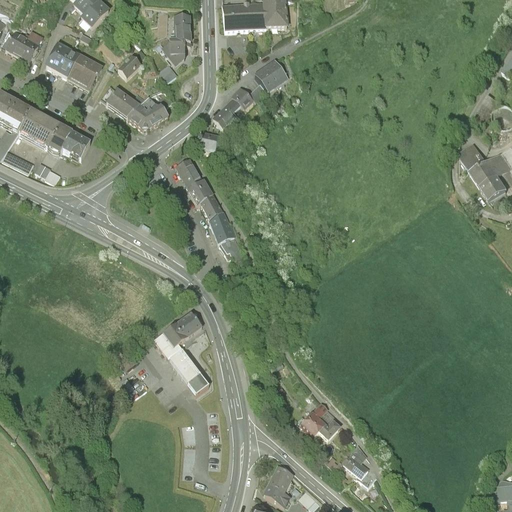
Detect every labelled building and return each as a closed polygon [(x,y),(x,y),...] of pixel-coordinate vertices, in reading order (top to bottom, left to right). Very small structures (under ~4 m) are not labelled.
[(84,0),(73,11),(84,22),(99,7),(102,4),(97,0),(84,0)] [(262,7),(262,10),(264,34),(288,32),(284,6),(262,7)] [(110,17),(99,7),(84,22),(81,26),(92,36),(110,17)] [(224,38),(264,34),(262,10),(221,13),(224,38)] [(174,25),(175,49),(184,49),(191,49),(190,24),(174,25)] [(27,44),(38,50),(45,39),(34,33),(27,44)] [(16,38),(7,55),(29,67),(38,50),(27,44),(16,38)] [(91,44),(82,39),(79,44),(88,49),(91,44)] [(171,62),(171,49),(161,56),(175,73),(184,66),(184,62),(171,62)] [(184,49),(175,49),(171,49),(171,62),(184,62),(184,49)] [(47,72),(57,77),(69,57),(58,51),(47,72)] [(79,63),(69,57),(57,77),(68,83),(79,63)] [(510,83),(511,79),(511,58),(500,77),(510,83)] [(140,71),(132,62),(118,75),(127,84),(140,71)] [(100,74),(79,63),(68,83),(89,95),(100,74)] [(274,67),(254,83),(259,89),(267,99),(287,83),(274,67)] [(169,72),(158,81),(163,92),(177,82),(169,72)] [(256,110),(267,99),(259,89),(248,101),(253,107),(256,110)] [(106,109),(127,123),(139,112),(140,111),(117,95),(106,109)] [(232,104),(232,105),(240,112),(244,116),(253,107),(248,101),(241,95),(232,104)] [(31,114),(1,97),(0,99),(0,124),(13,132),(19,136),(31,114)] [(487,126),(498,104),(487,99),(476,121),(487,126)] [(148,104),(140,111),(139,112),(147,118),(155,110),(148,104)] [(232,105),(225,113),(233,120),(240,112),(232,105)] [(147,118),(139,112),(127,123),(145,137),(169,122),(161,111),(158,113),(155,110),(147,118)] [(236,123),(233,120),(225,113),(212,126),(226,139),(234,131),(231,128),(236,123)] [(19,136),(48,152),(60,130),(31,114),(19,136)] [(72,137),(60,130),(48,152),(60,158),(62,154),(72,137)] [(11,137),(5,133),(0,141),(0,163),(19,136),(13,132),(11,137)] [(90,147),(72,137),(62,154),(80,164),(90,147)] [(221,143),(205,139),(201,155),(217,159),(221,143)] [(460,164),(470,181),(487,171),(474,150),(461,158),(460,164)] [(511,154),(502,161),(511,177),(511,154)] [(470,181),(480,197),(498,186),(511,177),(502,161),(487,171),(470,181)] [(45,180),(50,170),(39,164),(34,175),(45,180)] [(204,186),(191,164),(176,173),(189,195),(204,186)] [(56,187),(61,177),(50,172),(45,182),(56,187)] [(204,186),(189,195),(198,211),(200,209),(213,202),(204,186)] [(506,200),(498,186),(480,197),(489,211),(506,200)] [(223,220),(213,202),(200,209),(210,226),(223,220)] [(223,220),(210,226),(218,248),(234,242),(223,220)] [(234,245),(219,250),(225,259),(216,262),(220,274),(220,275),(221,275),(222,276),(235,276),(233,269),(243,266),(234,245)] [(202,333),(191,319),(163,341),(156,346),(170,365),(196,401),(209,390),(182,356),(192,348),(190,346),(204,336),(202,333)] [(320,413),(312,423),(325,435),(327,436),(333,429),(335,426),(320,413)] [(325,435),(312,423),(299,437),(313,448),(319,441),(325,435)] [(341,436),(333,429),(327,436),(325,435),(319,441),(328,450),(341,436)] [(366,462),(358,451),(350,461),(361,470),(366,462)] [(361,470),(350,461),(343,471),(361,485),(368,475),(361,470)] [(294,480),(278,472),(264,499),(286,510),(291,500),(285,497),(294,480)] [(511,492),(498,493),(497,494),(498,501),(496,502),(496,508),(508,508),(511,507),(511,492)] [(306,494),(298,502),(308,510),(315,502),(306,494)]
